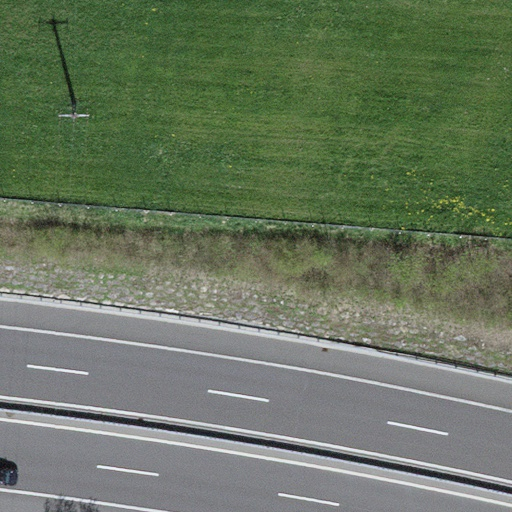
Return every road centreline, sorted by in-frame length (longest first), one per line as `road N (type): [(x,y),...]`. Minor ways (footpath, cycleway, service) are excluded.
road 1 (motorway): [(511,447),(346,413),(0,362)]
road 2 (motorway): [(0,462),(352,511)]
